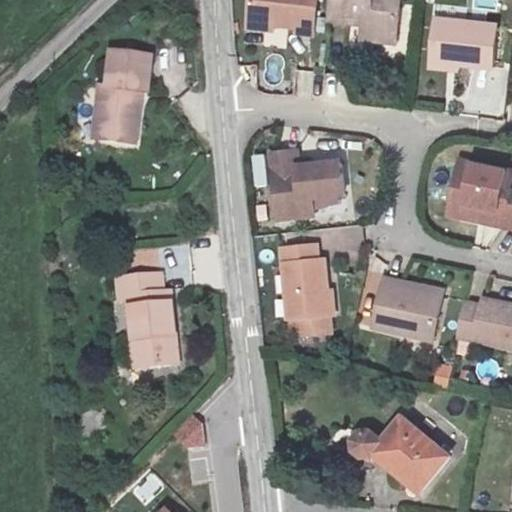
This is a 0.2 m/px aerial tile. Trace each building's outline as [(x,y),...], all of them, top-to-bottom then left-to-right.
[(316,33),(319,0),(258,0),(257,21),(305,25),(303,31),(316,33)] [(348,0),(347,18),(369,20),(369,12),(383,15),(381,41),(414,45),(419,0),(348,0)] [(489,27),(435,21),(431,63),(485,68),(489,27)] [(147,58),(108,57),(105,90),(99,91),(98,123),(104,123),(109,128),(107,142),(137,144),(140,106),(130,106),(131,100),(139,99),(138,91),(145,92),(147,58)] [(266,153),(253,153),(255,187),(268,186),(266,153)] [(305,154),(277,156),(280,211),(316,209),(314,195),(349,194),(346,163),(305,166),(305,154)] [(453,214),(471,217),(472,209),(504,213),(503,221),(511,222),(511,170),(462,161),(453,214)] [(471,217),(503,221),(504,213),(472,209),(471,217)] [(315,256),(315,245),(281,247),(285,312),(293,312),(294,331),(326,329),(325,257),(315,256)] [(162,296),(160,278),(118,283),(120,300),(127,301),(133,371),(175,368),(169,296),(162,296)] [(392,284),(384,330),(441,340),(448,301),(409,294),(411,286),(392,284)] [(485,309),(480,342),(511,347),(511,307),(497,304),(495,311),(485,309)] [(437,365),(435,386),(451,387),(452,366),(437,365)] [(190,418),(171,435),(189,455),(208,438),(190,418)] [(406,418),(381,453),(432,488),(457,454),(406,418)]
